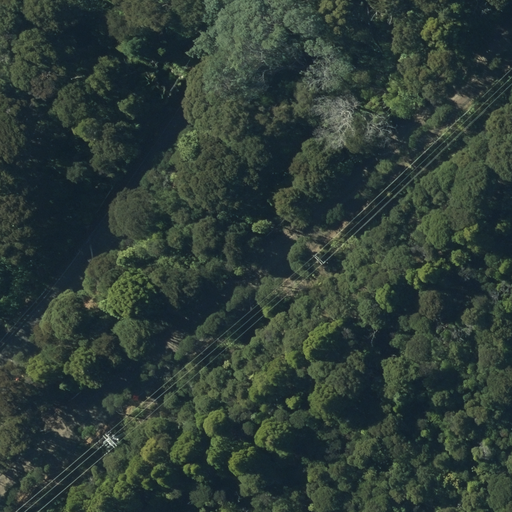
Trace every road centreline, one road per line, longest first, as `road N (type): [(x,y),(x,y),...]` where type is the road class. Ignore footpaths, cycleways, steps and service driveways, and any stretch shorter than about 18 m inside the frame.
road 1 (residential): [(511,37),(223,305),(0,489)]
road 2 (unclassified): [(0,373),(117,233),(273,0)]
